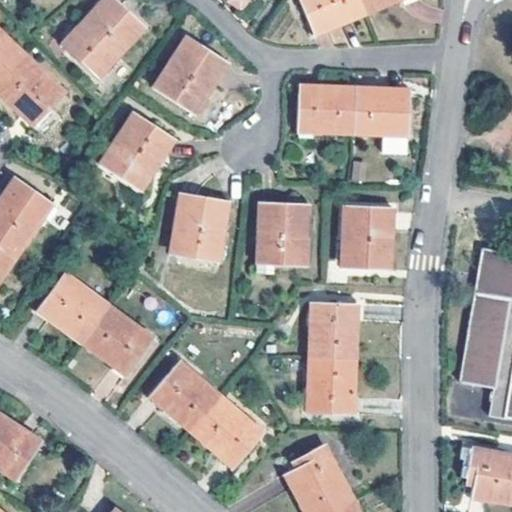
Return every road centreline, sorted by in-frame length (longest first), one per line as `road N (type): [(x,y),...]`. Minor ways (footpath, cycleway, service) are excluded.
road 1 (residential): [(456,58),(422,312),(421,511)]
road 2 (residential): [(0,364),(191,511)]
road 3 (residential): [(456,58),(271,59)]
